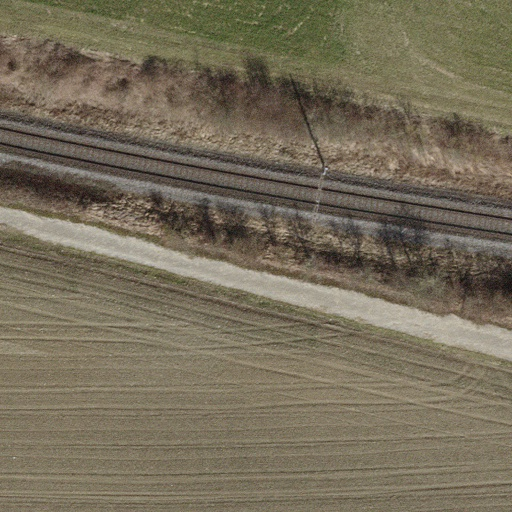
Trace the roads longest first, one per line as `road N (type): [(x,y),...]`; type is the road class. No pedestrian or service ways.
road 1 (track): [(511,347),(0,218)]
road 2 (track): [(511,112),(0,11)]
